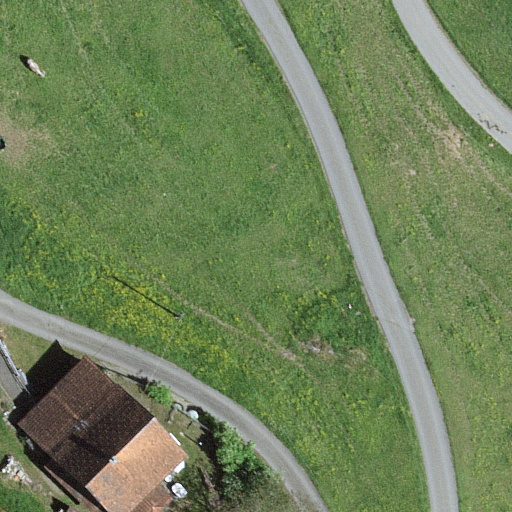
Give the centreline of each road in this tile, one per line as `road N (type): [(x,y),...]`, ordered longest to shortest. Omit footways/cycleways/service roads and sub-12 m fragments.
road 1 (track): [(451,511),(441,448),(267,31),(262,0)]
road 2 (track): [(406,0),(417,28),(511,126)]
